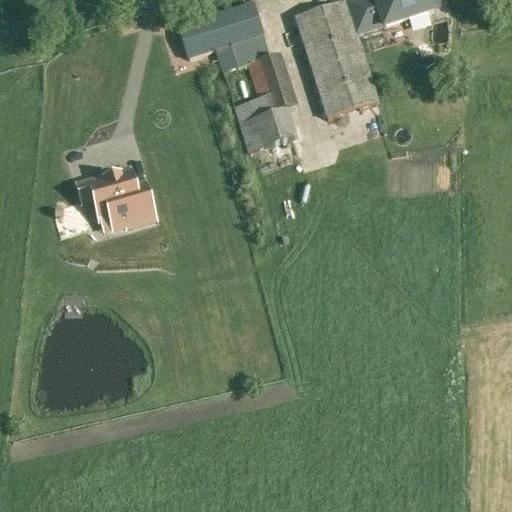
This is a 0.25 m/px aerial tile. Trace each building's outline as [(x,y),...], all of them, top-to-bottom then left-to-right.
[(384,29),(384,31),(435,14),(430,0),(373,0),(377,9),(384,29)] [(344,5),(295,22),(328,123),(378,107),(355,38),(384,29),(377,9),(349,18),(344,5)] [(254,8),(178,33),(188,63),(264,39),(254,8)] [(266,121),(242,129),(252,157),(295,143),(285,114),(298,110),(280,58),(268,62),(264,49),(244,56),(266,121)] [(128,177),(81,190),(85,205),(94,203),(100,225),(110,222),(114,234),(153,223),(143,186),(132,189),(128,177)]
